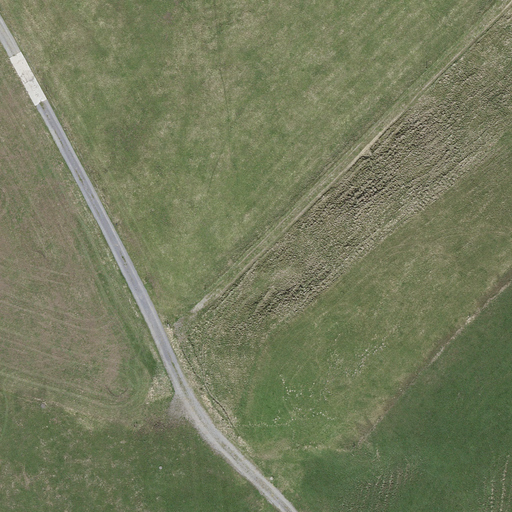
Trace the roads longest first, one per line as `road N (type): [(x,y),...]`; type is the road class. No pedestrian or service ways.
road 1 (track): [(290,511),(191,407),(133,277),(0,24)]
road 2 (track): [(163,342),(511,1)]
